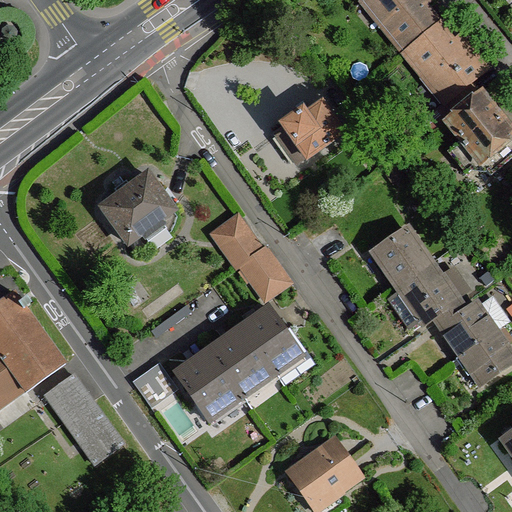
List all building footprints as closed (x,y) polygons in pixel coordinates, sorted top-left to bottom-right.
[(368,0),(385,21),(382,25),(405,53),(439,26),(418,0),(368,0)] [(461,53),(439,26),(405,53),(429,83),(433,79),(451,101),(472,84),(487,72),(468,48),(461,53)] [(462,115),(483,97),(472,84),(451,101),(462,115)] [(462,115),(450,124),(464,141),(482,163),(492,176),(508,163),(511,159),(511,132),(483,97),(462,115)] [(343,136),(323,107),(306,119),(303,115),(285,128),(287,130),(278,137),(297,164),(306,158),(309,160),(343,136)] [(389,153),(373,131),(361,139),(377,161),(389,153)] [(482,163),(464,141),(449,153),(467,175),(482,163)] [(175,212),(149,177),(132,189),(121,197),(103,210),(129,245),(144,235),(162,221),(175,212)] [(121,197),(132,189),(127,183),(116,191),(121,197)] [(223,248),(248,231),(239,217),(214,234),(223,248)] [(166,226),(162,221),(144,235),(147,240),(166,226)] [(264,253),(248,231),(223,248),(240,270),(243,267),(264,253)] [(433,265),(410,232),(376,255),(398,288),(433,265)] [(267,250),(264,253),(243,267),(259,290),(283,273),(267,250)] [(433,265),(398,288),(401,292),(423,323),(425,325),(435,317),(458,302),(433,265)] [(294,287),(283,273),(259,290),(269,303),(294,287)] [(69,362),(16,289),(0,300),(0,408),(26,390),(27,392),(69,362)] [(423,323),(401,292),(391,299),(390,303),(409,329),(412,330),(423,323)] [(435,317),(444,330),(466,315),(458,302),(435,317)] [(497,334),(478,306),(466,315),(444,330),(463,357),(497,334)] [(312,369),(268,308),(176,374),(219,431),(312,369)] [(511,362),(511,354),(497,334),(463,357),(481,384),(511,362)] [(160,364),(137,379),(158,411),(181,397),(160,364)] [(75,377),(47,396),(97,466),(125,446),(75,377)] [(362,478),(337,443),(292,474),(318,511),(334,511),(348,502),(341,493),(362,478)]
